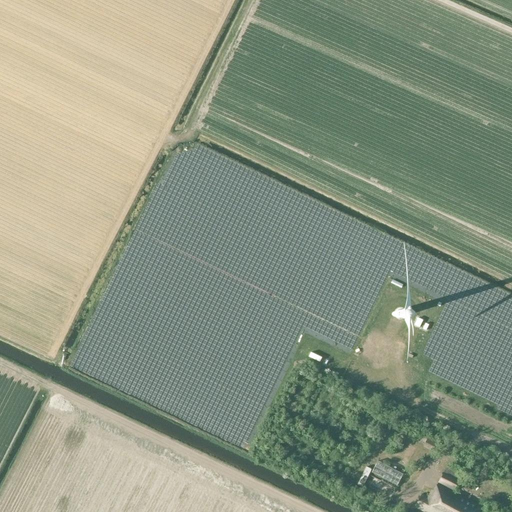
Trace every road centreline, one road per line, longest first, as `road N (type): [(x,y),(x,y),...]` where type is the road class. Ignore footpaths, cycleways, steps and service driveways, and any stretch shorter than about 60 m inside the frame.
road 1 (track): [(229,0),(51,354)]
road 2 (track): [(0,362),(316,511)]
road 3 (track): [(163,130),(172,142),(185,137),(252,0)]
